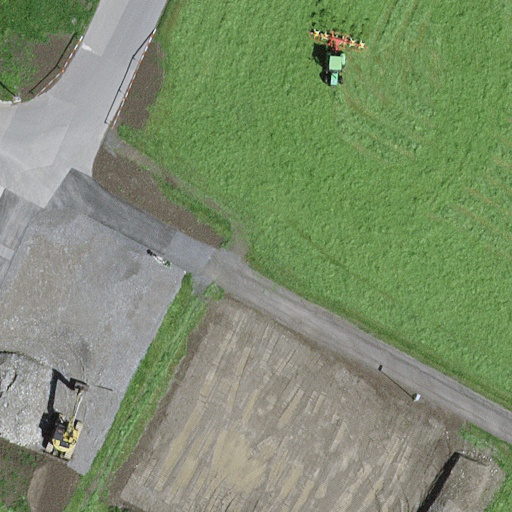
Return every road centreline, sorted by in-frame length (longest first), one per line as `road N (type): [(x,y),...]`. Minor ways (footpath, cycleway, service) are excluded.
road 1 (track): [(37,152),(106,213),(511,436)]
road 2 (residential): [(0,134),(37,152),(87,118),(142,0)]
